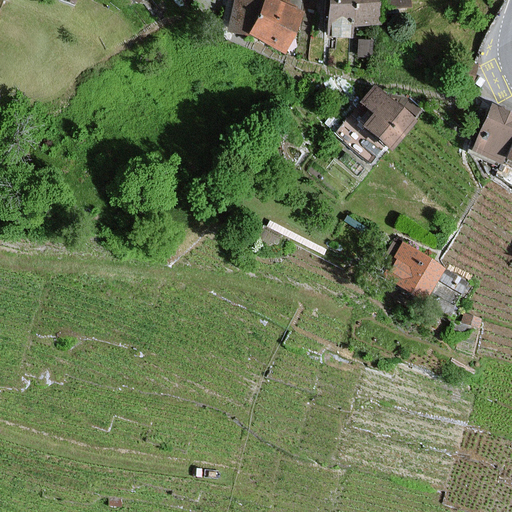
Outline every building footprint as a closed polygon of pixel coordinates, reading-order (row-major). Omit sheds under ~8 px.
[(255,0),(226,0),(215,32),(241,41),(255,1),(255,0)] [(406,0),(321,0),(323,39),(348,38),(347,29),(384,27),(383,8),(407,7),(406,0)] [(295,15),(255,1),(241,41),(281,54),(295,15)] [(367,118),(355,131),(382,156),(411,126),(372,89),(355,107),(367,118)] [(511,113),(493,105),(474,150),(503,162),(506,156),(511,142),(511,113)] [(441,272),(399,245),(379,277),(421,304),(441,272)]
